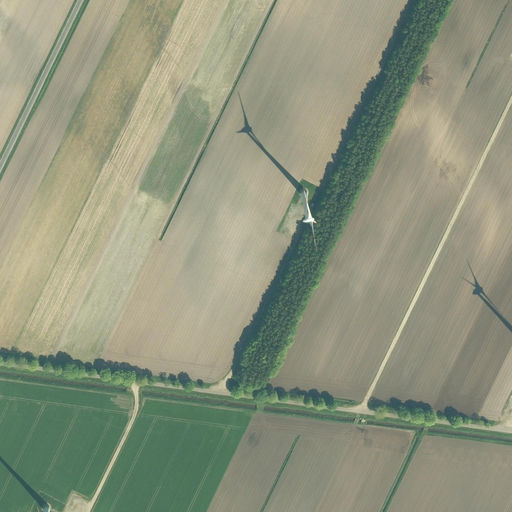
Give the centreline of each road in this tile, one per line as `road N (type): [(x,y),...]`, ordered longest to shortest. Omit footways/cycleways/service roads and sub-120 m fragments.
road 1 (unclassified): [(0,363),(511,430)]
road 2 (track): [(360,409),(511,95)]
road 3 (track): [(310,207),(217,390)]
road 4 (tertiary): [(81,0),(0,168)]
road 5 (track): [(132,379),(135,409),(89,511)]
